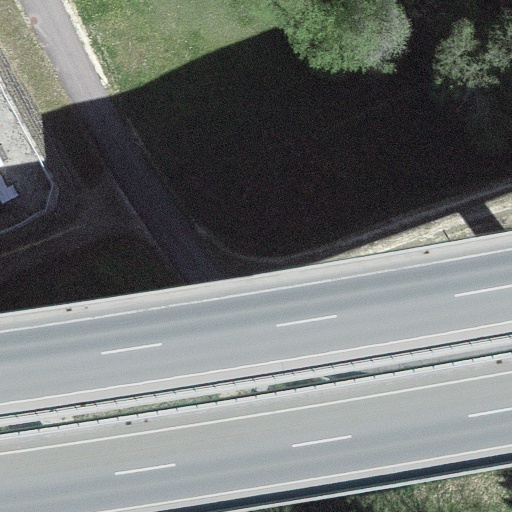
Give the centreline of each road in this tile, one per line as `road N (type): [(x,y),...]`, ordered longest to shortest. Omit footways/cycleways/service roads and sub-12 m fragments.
road 1 (motorway): [(511,282),(0,365)]
road 2 (motorway): [(0,487),(511,405)]
